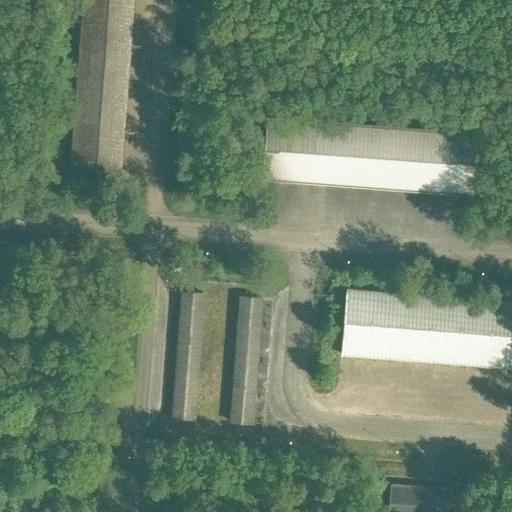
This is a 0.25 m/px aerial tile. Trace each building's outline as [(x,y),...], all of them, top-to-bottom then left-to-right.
[(85,0),(73,162),(117,165),(129,0),(85,0)] [(262,176),(467,191),(471,192),(475,133),(266,117),(262,176)] [(511,299),(345,287),(340,353),(511,366),(511,299)] [(182,290),(172,416),(193,418),(202,292),(182,290)] [(251,422),(260,297),(240,295),(230,421),(251,422)] [(387,511),(447,511),(449,487),(389,483),(387,511)]
